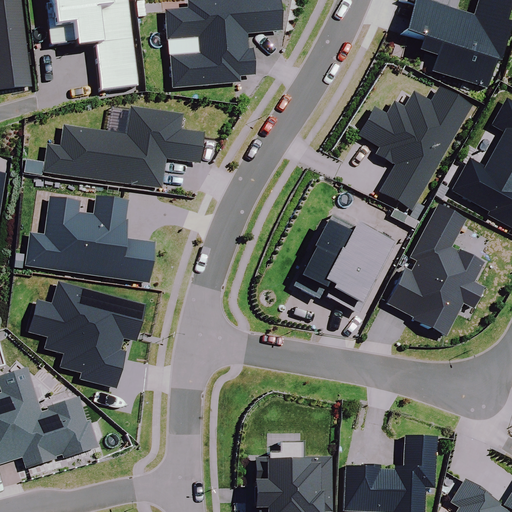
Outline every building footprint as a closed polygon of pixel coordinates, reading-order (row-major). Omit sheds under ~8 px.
[(0,0),(0,91),(29,88),(17,0),(0,0)] [(100,90),(134,87),(124,0),(49,0),(50,5),(44,5),(49,46),(73,43),(74,48),(95,45),(100,90)] [(168,41),(172,88),(237,83),(237,77),(252,76),(250,50),(246,50),(245,35),(279,32),(276,0),(218,0),(185,3),(186,10),(163,12),(165,41),(168,41)] [(503,24),(510,0),(477,0),(472,17),(454,12),(457,0),(419,0),(420,1),(415,0),(413,0),(404,33),(421,38),(418,51),(436,56),(431,74),(484,90),(492,62),(497,63),(508,26),(503,24)] [(379,193),(410,211),(469,107),(437,89),(429,104),(412,94),(402,110),(393,104),(385,117),(372,109),(357,136),(378,148),(375,155),(394,166),(379,193)] [(511,105),(504,101),(490,126),(504,134),(484,170),(468,161),(451,191),(488,212),(487,214),(511,228),(511,105)] [(45,147),(42,173),(159,189),(163,159),(197,164),(201,134),(178,131),(180,116),(129,109),(125,136),(61,127),(58,148),(45,147)] [(42,164),(24,162),(22,174),(40,177),(42,164)] [(27,235),(23,266),(147,283),(152,244),(123,241),(125,222),(123,221),(125,203),(94,198),(92,216),(76,214),(77,203),(48,199),(43,237),(27,235)] [(463,220),(436,206),(408,258),(416,262),(409,274),(403,271),(386,304),(412,318),(411,321),(443,337),(460,303),(471,309),(481,290),(470,285),(481,265),(449,248),(463,220)] [(349,237),(324,224),(291,287),(316,300),(319,295),(356,315),(392,246),(354,227),(349,237)] [(142,307),(56,284),(50,306),(35,302),(27,332),(46,337),(43,350),(62,356),(59,368),(80,374),(78,380),(114,389),(124,353),(117,351),(121,339),(132,342),(142,307)] [(0,463),(21,458),(25,470),(94,449),(79,399),(37,412),(24,371),(0,377),(0,463)] [(431,489),(433,439),(403,438),(402,471),(344,469),(342,511),(348,511),(421,511),(422,488),(431,489)] [(268,460),(253,460),(253,484),(252,484),(252,511),(256,511),(329,511),(329,459),(300,459),(300,445),(279,445),(279,455),(268,455),(268,460)] [(511,511),(511,491),(503,506),(463,482),(449,504),(456,509),(454,511),(511,511)]
